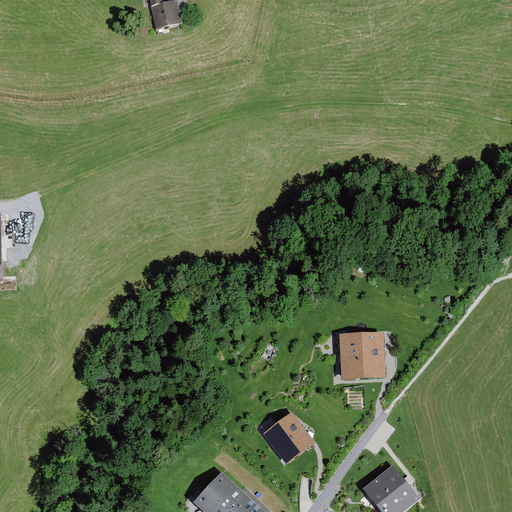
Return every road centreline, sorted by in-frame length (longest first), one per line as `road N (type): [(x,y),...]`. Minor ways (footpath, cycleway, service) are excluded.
road 1 (track): [(511,275),(491,286),(398,399)]
road 2 (residential): [(398,399),(314,511)]
